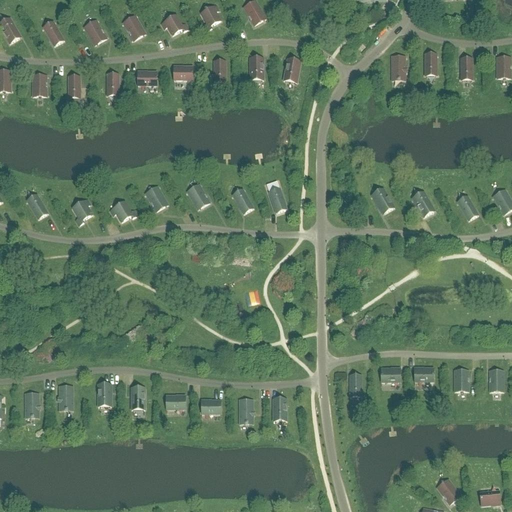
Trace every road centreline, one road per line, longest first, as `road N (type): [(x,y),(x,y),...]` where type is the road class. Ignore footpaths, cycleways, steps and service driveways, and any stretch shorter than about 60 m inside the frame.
road 1 (residential): [(351,75),(315,50),(289,44),(66,64),(0,57)]
road 2 (residential): [(320,234),(185,228),(95,242),(0,227)]
road 3 (residential): [(0,383),(122,372),(231,387),(313,385)]
road 4 (residential): [(320,234),(462,240),(511,232)]
road 5 (residential): [(322,365),(388,355),(511,357)]
road 6 (residential): [(320,234),(322,134),(327,110),(351,75)]
road 7 (residential): [(322,365),(320,234)]
road 8 (residential): [(345,511),(322,388)]
